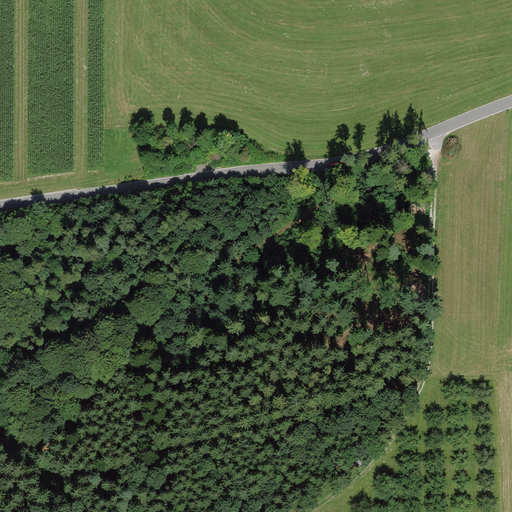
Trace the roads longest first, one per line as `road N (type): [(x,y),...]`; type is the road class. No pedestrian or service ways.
road 1 (unclassified): [(511,101),(350,159),(0,207)]
road 2 (track): [(312,511),(363,471),(426,380),(439,129)]
